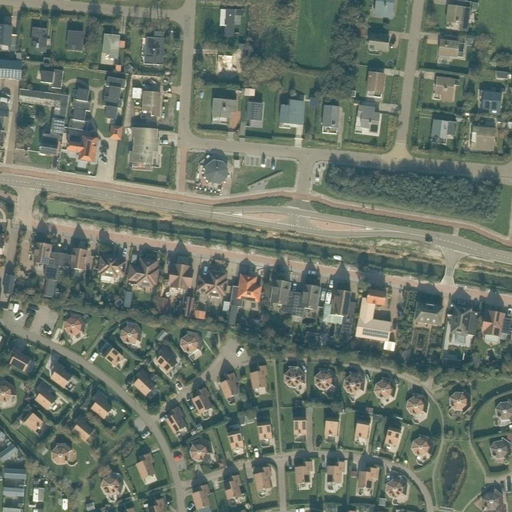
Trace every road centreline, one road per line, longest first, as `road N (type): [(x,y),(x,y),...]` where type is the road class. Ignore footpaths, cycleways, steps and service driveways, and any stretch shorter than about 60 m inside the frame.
road 1 (residential): [(26,184),(22,223),(444,289)]
road 2 (residential): [(305,153),(183,143),(186,17)]
road 3 (residential): [(0,2),(186,17)]
road 4 (tertiary): [(188,208),(26,184)]
road 5 (residential): [(398,161),(418,0)]
road 6 (tertiary): [(423,236),(298,212)]
road 7 (tertiary): [(296,229),(423,236)]
